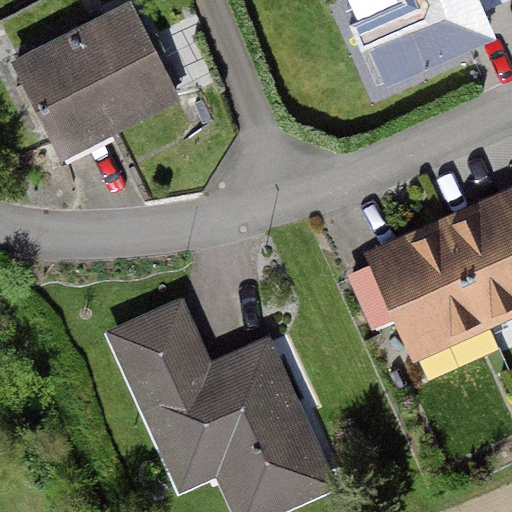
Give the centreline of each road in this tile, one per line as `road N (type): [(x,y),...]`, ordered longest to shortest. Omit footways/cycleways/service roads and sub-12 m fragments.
road 1 (residential): [(0,224),(157,232),(284,201)]
road 2 (residential): [(284,201),(511,102)]
road 3 (residential): [(204,0),(284,201)]
